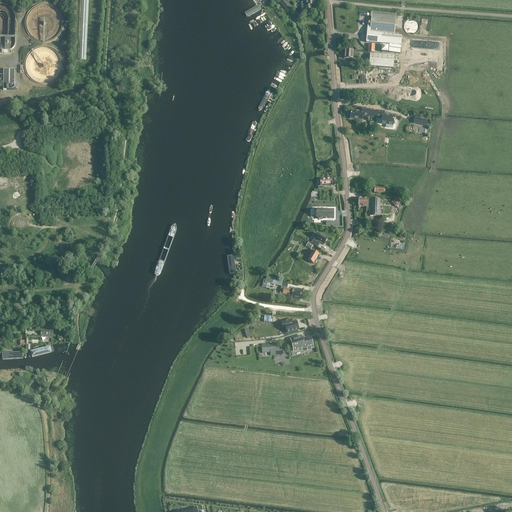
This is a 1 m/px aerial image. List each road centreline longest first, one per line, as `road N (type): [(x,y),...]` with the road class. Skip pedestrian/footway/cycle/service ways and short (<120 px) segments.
road 1 (residential): [(383,511),(312,309),(314,289),(349,228),(327,0)]
road 2 (unknown): [(213,497),(218,491),(362,511)]
road 3 (track): [(429,182),(410,259),(344,239)]
road 4 (track): [(401,280),(360,402),(344,405)]
road 5 (track): [(403,0),(398,80),(334,86)]
road 6 (track): [(402,67),(424,69),(443,106),(429,182)]
